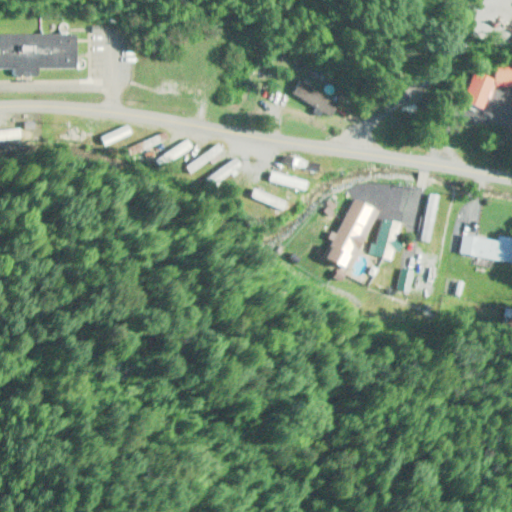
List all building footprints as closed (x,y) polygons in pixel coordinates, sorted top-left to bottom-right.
[(76,35),(0,35),(0,69),(76,70),(76,35)] [(511,88),(511,67),(496,67),(494,72),(493,78),(477,77),(468,98),(467,103),(480,108),(484,108),(493,87),(511,88)] [(292,96),(331,118),(338,104),(300,83),(292,96)] [(436,196),(428,195),(417,261),(424,262),(420,287),(431,288),(438,248),(428,247),(436,196)] [(370,258),(393,265),(405,227),(382,219),(370,258)] [(511,264),(511,242),(461,233),(457,256),(511,264)]
